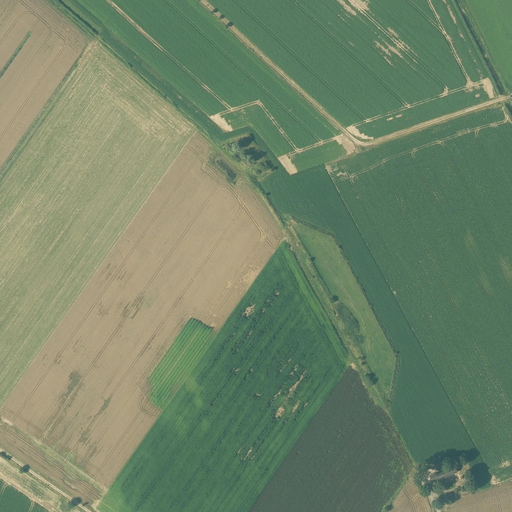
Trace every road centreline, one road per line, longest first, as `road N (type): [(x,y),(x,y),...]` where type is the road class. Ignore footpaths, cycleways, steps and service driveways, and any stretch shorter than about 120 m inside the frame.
road 1 (track): [(511,95),(357,142),(201,0)]
road 2 (track): [(125,0),(0,178)]
